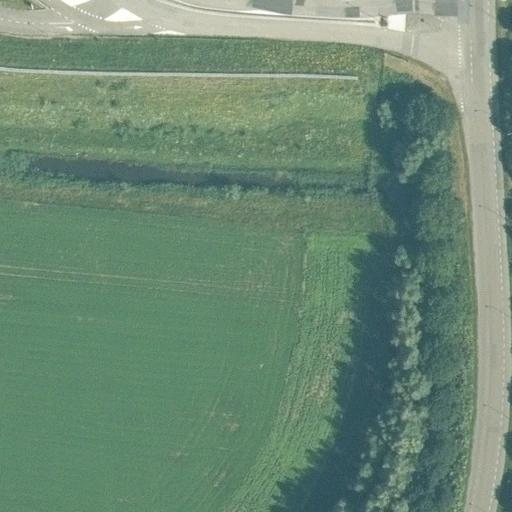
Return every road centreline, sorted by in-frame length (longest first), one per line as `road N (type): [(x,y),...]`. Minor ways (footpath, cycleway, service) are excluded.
road 1 (tertiary): [(476,511),(498,399),(480,0)]
road 2 (unknown): [(481,27),(295,17)]
